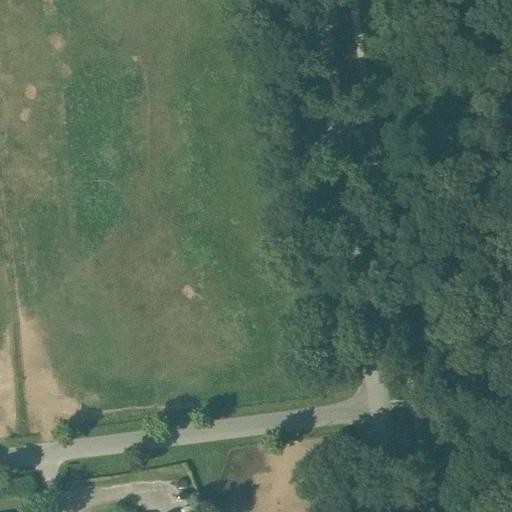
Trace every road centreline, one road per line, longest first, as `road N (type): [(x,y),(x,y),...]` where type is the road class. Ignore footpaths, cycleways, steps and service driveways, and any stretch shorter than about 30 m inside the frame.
road 1 (unclassified): [(315,0),(378,412)]
road 2 (unclassified): [(378,412),(0,462)]
